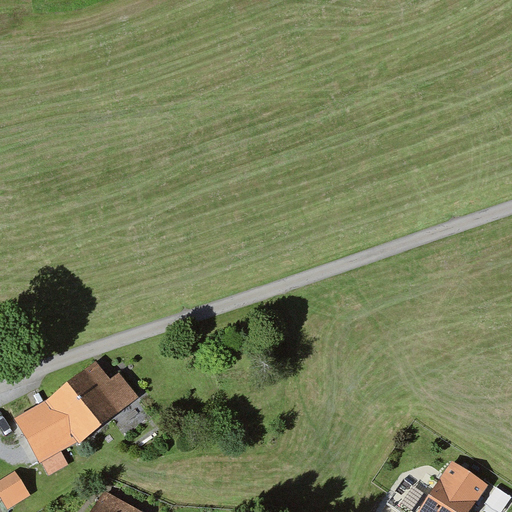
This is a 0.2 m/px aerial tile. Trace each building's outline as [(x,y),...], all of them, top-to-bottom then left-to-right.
[(110,380),(95,362),(46,404),(17,420),(40,464),(42,463),(49,476),(67,466),(61,452),(77,443),(80,446),(141,397),(119,375),(110,380)] [(470,511),(487,487),(452,463),(434,490),(419,511),(470,511)] [(15,472),(0,480),(0,497),(8,510),(30,496),(15,472)] [(389,503),(402,511),(419,511),(434,490),(418,480),(413,487),(404,481),(389,503)] [(139,511),(103,488),(86,511),(139,511)] [(496,488),(486,504),(498,511),(501,511),(511,498),(496,488)]
